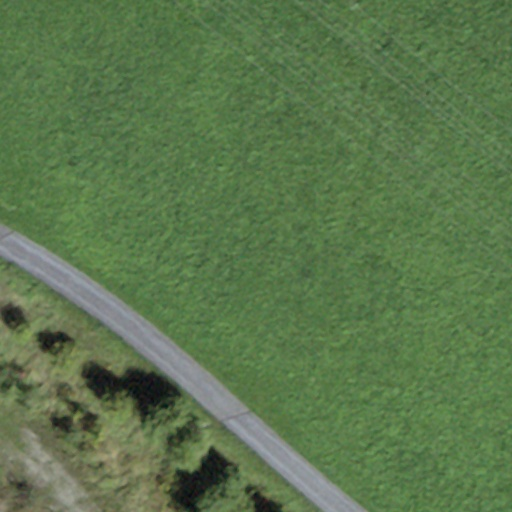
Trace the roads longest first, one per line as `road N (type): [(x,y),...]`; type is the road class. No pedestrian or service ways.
road 1 (track): [(350,511),(134,329),(0,239)]
road 2 (track): [(0,418),(90,511)]
